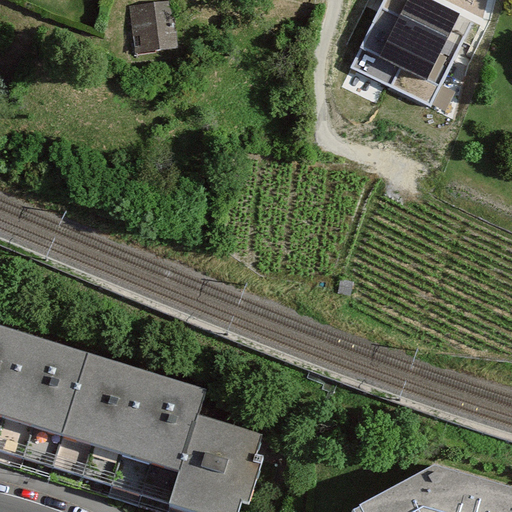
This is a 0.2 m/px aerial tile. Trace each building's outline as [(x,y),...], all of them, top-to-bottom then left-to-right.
[(471,25),(423,0),(384,0),(350,69),(428,109),(471,25)] [(176,6),(132,9),(136,53),(180,49),(176,6)] [(205,403),(0,335),(0,449),(172,506),(198,424),(205,403)] [(266,447),(198,424),(172,506),(170,510),(174,511),(239,511),(241,507),(246,509),(266,447)] [(511,511),(511,494),(436,473),(365,511),(511,511)]
